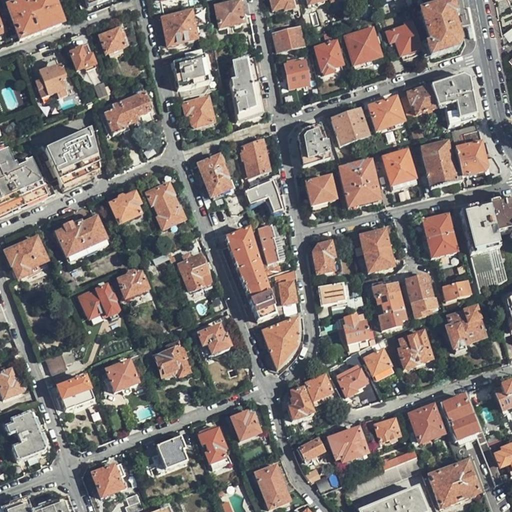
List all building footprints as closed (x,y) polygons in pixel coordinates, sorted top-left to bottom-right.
[(19,42),(59,26),(49,0),(32,0),(6,10),(19,42)] [(293,10),(290,0),(269,0),(272,11),(284,10),(284,12),(293,10)] [(240,14),(238,3),(214,8),(218,28),(242,23),(240,14)] [(421,55),(422,59),(457,48),(460,42),(455,25),(451,14),(455,12),(451,3),(420,13),(429,43),(426,45),(425,43),(418,45),(421,55)] [(189,16),(153,23),(160,50),(172,47),(194,42),(189,16)] [(421,55),(418,45),(410,22),(409,23),(403,25),(404,28),(385,34),(388,43),(394,42),(398,57),(402,57),(403,61),(412,58),(421,55)] [(302,48),(297,29),(275,35),(276,44),(278,53),(302,48)] [(121,49),(115,31),(99,38),(105,55),(121,49)] [(379,57),(371,32),(362,35),(344,41),(353,71),(371,65),(370,61),(379,57)] [(338,63),(331,41),(311,46),(317,68),(319,68),(319,71),(337,67),(336,64),(338,63)] [(93,66),(90,56),(88,57),(85,47),(75,51),(76,52),(68,55),(75,72),(82,69),(83,70),(93,66)] [(207,86),(202,58),(171,64),(174,78),(177,92),(207,86)] [(309,81),(305,63),(302,63),(302,59),(287,63),(287,65),(285,66),(285,68),(282,69),(284,77),(287,76),(288,83),(289,90),(308,86),(307,82),(309,81)] [(255,87),(250,61),(225,66),(235,119),(260,114),(255,87)] [(47,97),(55,95),(60,92),(59,90),(63,88),(61,81),(62,80),(63,77),(59,65),(53,66),(51,64),(47,65),(46,70),(38,73),(41,80),(35,83),(38,91),(44,89),(47,97)] [(432,88),(429,90),(435,107),(442,105),(445,120),(473,113),(470,97),(467,81),(461,78),(432,88)] [(106,83),(94,87),(99,99),(110,95),(106,83)] [(435,107),(429,90),(429,89),(417,93),(406,96),(409,108),(412,108),(415,117),(434,110),(436,110),(435,107)] [(118,104),(128,127),(135,124),(133,120),(141,116),(148,113),(148,109),(143,94),(118,104)] [(212,123),(207,99),(184,105),(186,114),(189,113),(191,118),(192,125),(195,128),(212,123)] [(376,134),(402,125),(394,101),(381,105),(368,109),(376,134)] [(121,130),(128,127),(118,104),(112,107),(113,112),(103,116),(111,137),(117,135),(122,132),(121,130)] [(83,179),(106,169),(91,108),(84,111),(41,129),(35,132),(28,135),(49,184),(52,190),(59,186),(61,190),(83,179)] [(345,117),(331,121),(340,148),(366,139),(358,113),(345,117)] [(329,136),(325,124),(304,131),(300,136),(297,141),(301,170),(308,168),(328,163),(327,150),(324,138),(329,136)] [(465,148),(455,151),(453,151),(460,180),(462,179),(483,174),(486,169),(483,156),(477,133),(462,136),(465,148)] [(55,197),(52,190),(49,184),(28,135),(19,138),(0,146),(0,218),(2,219),(25,209),(55,197)] [(148,148),(161,156),(167,145),(153,139),(148,148)] [(453,151),(455,151),(452,142),(420,150),(430,192),(448,188),(463,184),(462,179),(460,180),(453,151)] [(243,161),(247,187),(259,183),(258,176),(268,174),(261,144),(251,146),(240,149),(241,153),(240,154),(241,161),(243,161)] [(133,168),(144,163),(138,150),(128,154),(133,168)] [(416,186),(408,153),(384,160),(392,192),(416,186)] [(217,159),(191,170),(199,193),(206,190),(208,194),(210,199),(227,192),(224,182),(226,182),(217,159)] [(378,203),(369,165),(361,167),(361,165),(346,169),(346,170),(338,172),(348,210),(378,203)] [(335,203),(330,180),(315,184),(314,180),(305,182),(306,186),(304,186),(310,209),(323,206),(335,203)] [(243,194),(248,207),(251,205),(264,200),(272,215),(285,211),(283,195),(276,197),(274,190),(271,183),(259,187),(243,194)] [(177,211),(171,198),(173,197),(168,187),(147,195),(152,207),(154,205),(160,219),(157,220),(162,231),(183,222),(178,210),(177,211)] [(140,216),(135,205),(138,203),(135,196),(125,200),(122,198),(119,199),(117,200),(117,203),(110,206),(118,226),(140,216)] [(498,198),(490,200),(492,207),(487,208),(494,234),(495,238),(511,234),(511,232),(511,237),(511,239),(511,202),(509,203),(501,205),(500,200),(498,198)] [(480,296),(486,293),(506,284),(503,271),(496,242),(489,244),(488,236),(494,234),(487,208),(477,211),(459,215),(463,233),(480,296)] [(421,224),(425,243),(451,236),(446,217),(421,224)] [(107,248),(94,218),(79,225),(78,222),(67,227),(53,233),(66,262),(94,249),(96,253),(107,248)] [(273,239),(269,226),(258,230),(256,231),(260,243),(261,243),(268,266),(283,261),(280,249),(276,238),(273,239)] [(251,308),(257,323),(273,317),(246,232),(225,241),(232,259),(241,283),(251,308)] [(363,258),(388,252),(383,234),(359,239),(363,258)] [(451,236),(425,243),(430,261),(456,255),(451,236)] [(337,258),(334,240),(318,245),(314,252),(317,273),(336,271),(334,260),(337,258)] [(47,268),(35,241),(17,249),(5,255),(10,268),(12,267),(18,282),(47,268)] [(392,269),(388,252),(363,258),(367,276),(392,269)] [(206,272),(201,259),(194,262),(190,255),(185,258),(187,264),(179,268),(183,280),(185,279),(191,294),(211,286),(206,272)] [(294,272),(274,278),(278,306),(295,304),(293,294),(292,283),(285,284),(285,280),(293,278),(295,278),(294,272)] [(148,290),(145,280),(143,280),(141,276),(136,277),(135,274),(132,273),(128,274),(127,278),(118,281),(121,288),(120,288),(125,299),(148,290)] [(431,302),(425,278),(405,283),(410,304),(410,307),(431,302)] [(345,301),(342,284),(320,287),(322,305),(345,301)] [(466,284),(440,290),(445,305),(453,303),(454,301),(469,297),(466,284)] [(376,301),(398,296),(396,288),(390,289),(389,285),(384,286),(384,285),(380,286),(379,285),(370,287),(372,296),(374,302),(376,301)] [(117,313),(106,287),(80,298),(89,318),(105,312),(107,317),(117,313)] [(384,317),(402,313),(398,296),(376,301),(377,307),(382,307),(384,317)] [(364,305),(363,298),(350,301),(351,307),(364,305)] [(435,310),(433,302),(431,302),(410,307),(415,321),(425,318),(425,317),(425,312),(435,310)] [(226,311),(228,310),(226,303),(212,309),(214,315),(226,311)] [(510,333),(511,331),(511,303),(503,308),(510,333)] [(301,319),(300,312),(287,317),(289,322),(262,333),(270,354),(276,371),(282,367),(287,362),(293,353),(296,346),(298,337),(298,331),(297,320),(301,319)] [(404,322),(402,313),(384,317),(379,319),(383,333),(404,322)] [(484,333),(481,321),(476,322),(473,313),(447,321),(449,330),(446,331),(452,352),(453,352),(454,355),(464,352),(463,349),(466,348),(466,347),(482,342),(480,335),(484,333)] [(234,326),(230,315),(216,321),(219,328),(197,337),(202,348),(207,346),(211,356),(231,348),(226,338),(223,339),(220,331),(234,326)] [(373,338),(370,322),(362,323),(361,315),(344,318),(346,327),(349,326),(352,342),(373,338)] [(423,345),(424,343),(420,335),(410,338),(411,340),(398,344),(400,353),(398,354),(404,371),(415,368),(415,366),(429,362),(423,345)] [(392,338),(384,341),(390,354),(397,350),(392,338)] [(188,376),(184,361),(186,356),(184,351),(181,350),(180,346),(169,349),(170,353),(154,358),(160,378),(176,374),(178,379),(188,376)] [(389,369),(381,351),(363,359),(373,381),(378,383),(384,379),(385,377),(383,372),(389,369)] [(48,368),(63,361),(60,353),(44,359),(48,368)] [(366,367),(359,353),(345,360),(350,371),(335,378),(345,399),(355,394),(354,392),(364,387),(357,371),(366,367)] [(66,370),(63,361),(48,368),(51,376),(66,370)] [(129,363),(106,371),(108,378),(103,379),(105,384),(110,382),(114,393),(122,390),(129,387),(137,385),(129,363)] [(19,388),(17,382),(13,383),(10,373),(1,376),(1,378),(0,378),(0,396),(2,402),(21,395),(19,388)] [(303,389),(309,404),(311,404),(313,406),(317,407),(323,404),(325,402),(324,398),(331,395),(324,377),(302,386),(303,389)] [(94,402),(84,379),(56,390),(61,402),(65,413),(74,409),(75,410),(94,402)] [(511,387),(509,389),(509,387),(501,390),(501,392),(494,394),(503,417),(511,413),(511,387)] [(308,406),(309,404),(303,389),(292,394),(296,408),(291,410),(294,421),(308,417),(308,416),(311,414),(308,406)] [(191,402),(187,390),(178,393),(183,405),(191,402)] [(479,435),(465,399),(440,408),(454,444),(479,435)] [(405,420),(402,421),(408,436),(414,434),(419,445),(442,436),(431,410),(405,420)] [(38,435),(32,418),(32,417),(28,415),(17,419),(19,424),(4,429),(7,438),(15,436),(19,447),(11,450),(15,461),(19,464),(42,454),(44,450),(38,435)] [(258,436),(251,418),(247,420),(245,416),(231,421),(240,443),(258,436)] [(370,429),(368,430),(374,452),(382,450),(380,445),(400,439),(394,422),(370,429)] [(180,432),(186,450),(195,447),(189,428),(180,432)] [(205,456),(209,466),(226,459),(224,453),(227,452),(218,430),(217,431),(215,428),(213,428),(198,434),(199,437),(198,438),(201,447),(205,446),(209,454),(205,456)] [(365,457),(357,432),(328,441),(335,462),(340,461),(342,464),(365,457)] [(186,464),(181,453),(184,452),(180,440),(156,449),(158,455),(152,458),(157,475),(164,471),(165,473),(186,464)] [(322,454),(317,443),(299,450),(304,462),(322,454)] [(511,448),(502,452),(503,455),(496,458),(500,469),(506,467),(511,465),(511,466),(511,448)] [(380,473),(417,459),(414,453),(386,463),(384,457),(382,457),(377,459),(380,473)] [(495,488),(503,485),(492,457),(485,459),(495,488)] [(226,459),(209,466),(211,472),(228,465),(226,459)] [(380,473),(344,487),(351,500),(388,486),(410,477),(422,472),(417,459),(380,473)] [(292,511),(308,505),(290,483),(283,464),(255,476),(269,511),(287,505),(292,511)] [(123,476),(120,465),(92,477),(101,500),(122,492),(117,479),(123,476)] [(478,496),(467,466),(429,479),(440,510),(478,496)] [(312,482),(320,478),(317,471),(309,475),(312,482)] [(423,511),(416,492),(363,511),(423,511)] [(140,511),(142,511),(136,497),(125,501),(128,508),(125,510),(125,511),(140,511)] [(68,511),(64,500),(32,511),(29,511),(26,501),(11,507),(0,511),(68,511)]
